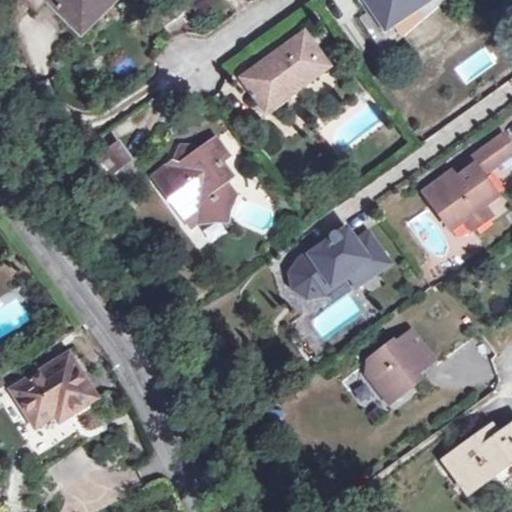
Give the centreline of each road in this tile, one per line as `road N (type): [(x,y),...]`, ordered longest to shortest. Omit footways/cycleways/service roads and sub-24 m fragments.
road 1 (residential): [(203,511),(116,355),(0,192)]
road 2 (residential): [(290,0),(180,80)]
